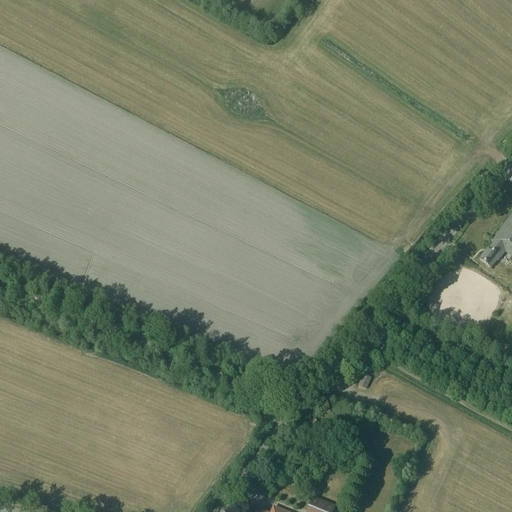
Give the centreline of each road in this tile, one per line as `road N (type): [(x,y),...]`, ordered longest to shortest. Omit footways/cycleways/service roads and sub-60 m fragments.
road 1 (tertiary): [(217,511),(511,159)]
road 2 (unknown): [(511,428),(382,358),(387,331)]
road 3 (unknown): [(511,390),(387,331)]
